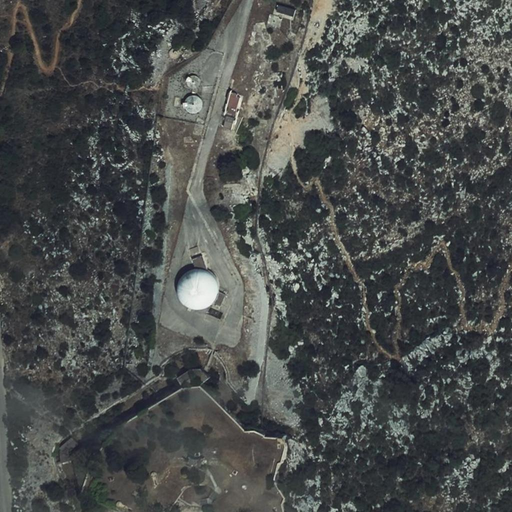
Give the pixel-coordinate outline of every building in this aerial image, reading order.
[(296,15),(296,6),(278,5),(277,14),(296,15)] [(231,91),(228,111),(238,113),(241,93),(231,91)] [(188,109),(201,110),(202,96),(189,95),(188,109)] [(209,269),(204,254),(194,258),(197,267),(193,268),(187,272),(183,276),(180,282),(180,289),(182,296),(187,302),(191,305),(199,307),(204,307),(209,306),(215,302),(223,305),(229,290),(221,287),(220,281),(217,275),(213,271),(209,269)] [(285,511),(284,504),(287,498),(276,482),(280,463),(284,462),(288,446),(284,437),(267,437),(255,432),(246,432),(202,387),(210,379),(208,376),(203,369),(194,369),(178,378),(184,387),(80,449),(73,438),(60,449),(63,466),(73,463),(88,511),(285,511)]
